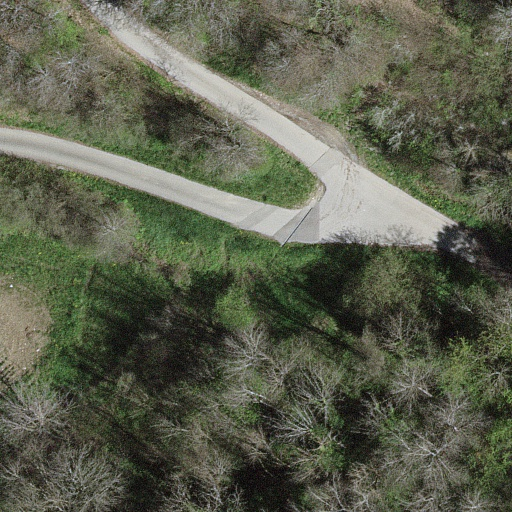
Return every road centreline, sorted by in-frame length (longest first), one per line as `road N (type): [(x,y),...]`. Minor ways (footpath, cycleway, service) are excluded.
road 1 (unclassified): [(345,202),(325,227),(297,228),(0,138)]
road 2 (unclassified): [(95,0),(126,30),(332,165),(345,202)]
road 3 (unclassified): [(345,202),(511,265)]
